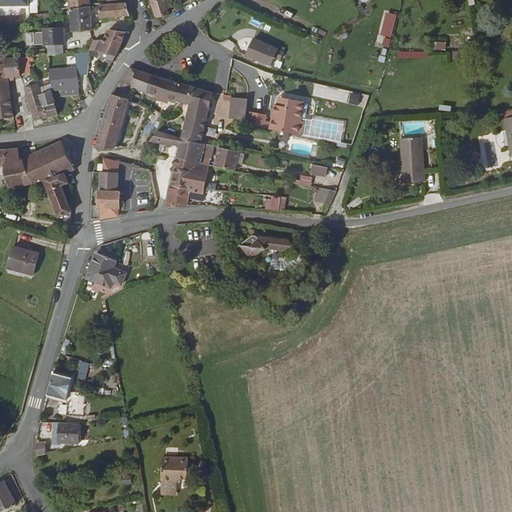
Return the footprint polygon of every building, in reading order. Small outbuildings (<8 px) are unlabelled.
[(151,0),(153,3),(159,17),(170,16),(165,0),(151,0)] [(130,16),(124,4),(99,5),(100,18),(130,16)] [(93,30),(91,6),(70,8),(71,16),(73,32),(93,30)] [(386,12),(379,34),(391,37),(397,15),(386,12)] [(250,18),(248,24),(259,29),(262,23),(250,18)] [(61,55),(62,55),(62,45),(63,45),(63,30),(60,30),(60,29),(44,28),(45,29),(33,30),(33,45),(47,45),(48,56),(61,55)] [(109,32),(105,40),(103,46),(117,51),(127,30),(114,30),(113,32),(109,32)] [(384,37),(382,46),(389,48),(391,38),(384,37)] [(247,55),(271,66),(275,57),(278,49),(254,39),(247,55)] [(105,40),(91,42),(89,54),(88,59),(87,76),(95,69),(103,46),(105,40)] [(445,50),(446,43),(433,42),(433,50),(445,50)] [(284,52),(278,49),(275,57),(281,60),(284,52)] [(453,60),(465,60),(464,52),(453,53),(453,60)] [(61,64),(61,55),(48,56),(49,65),(61,64)] [(27,57),(17,58),(20,76),(29,75),(27,57)] [(0,81),(8,81),(8,78),(20,76),(17,58),(8,58),(4,59),(5,71),(0,71),(0,81)] [(87,76),(88,59),(82,59),(80,78),(88,79),(87,76)] [(49,71),(51,92),(62,90),(78,89),(77,69),(49,71)] [(95,69),(87,76),(88,79),(92,91),(100,82),(95,69)] [(187,102),(190,87),(129,69),(118,78),(121,79),(134,83),(133,87),(180,101),(187,102)] [(8,81),(0,81),(0,118),(13,117),(8,81)] [(33,120),(57,115),(51,92),(40,94),(37,84),(26,86),(26,89),(33,120)] [(348,102),(350,90),(314,85),(312,97),(348,102)] [(207,117),(213,94),(190,87),(187,102),(191,103),(188,113),(207,117)] [(121,97),(112,93),(97,145),(108,147),(113,127),(121,97)] [(359,96),(351,94),(349,103),(357,105),(359,96)] [(287,107),(288,98),(279,97),(278,106),(287,107)] [(273,123),(272,129),(303,134),(305,121),(302,121),(302,116),(304,101),(288,98),(287,107),(278,106),(275,105),(273,123)] [(248,108),(249,100),(233,99),(232,120),(248,121),(248,110),(248,108)] [(145,124),(152,128),(159,113),(152,110),(145,124)] [(201,139),(207,117),(188,113),(182,135),(201,139)] [(249,126),(265,129),(266,122),(267,115),(251,113),(249,126)] [(313,118),(302,116),(302,121),(305,121),(303,134),(343,140),(345,119),(314,114),(313,118)] [(200,144),(201,139),(182,135),(159,132),(159,141),(180,145),(177,158),(196,162),(197,157),(202,157),(205,145),(200,144)] [(403,181),(422,180),(420,137),(401,138),(403,181)] [(61,141),(30,156),(36,169),(42,184),(45,183),(45,180),(63,173),(65,175),(74,171),(61,141)] [(214,166),(236,170),(240,151),(219,147),(214,166)] [(9,163),(21,160),(17,149),(0,150),(0,166),(7,166),(9,163)] [(36,169),(30,156),(21,160),(28,174),(36,169)] [(204,192),(205,189),(211,166),(201,163),(196,162),(177,158),(171,185),(204,192)] [(257,167),(268,168),(268,159),(258,158),(257,167)] [(97,219),(114,216),(115,193),(112,193),(114,161),(105,159),(100,160),(100,163),(95,163),(94,167),(93,171),(100,171),(99,172),(96,173),(95,206),(98,206),(97,219)] [(28,174),(21,160),(9,163),(7,166),(18,190),(20,188),(23,187),(19,178),(28,174)] [(309,173),(324,175),(326,166),(311,164),(309,173)] [(42,184),(36,169),(28,174),(32,183),(34,187),(42,184)] [(68,182),(65,175),(63,173),(45,180),(45,183),(57,217),(71,211),(61,186),(68,182)] [(32,183),(28,174),(19,178),(23,187),(32,183)] [(310,185),(312,178),(300,174),(298,182),(310,185)] [(165,208),(186,206),(188,199),(202,202),(204,192),(171,185),(167,201),(165,208)] [(320,199),(330,204),(335,189),(327,188),(320,199)] [(266,211),(279,213),(281,200),(268,198),(266,211)] [(288,253),(290,242),(242,235),(240,250),(246,251),(245,255),(259,257),(260,249),(288,253)] [(153,247),(137,241),(127,267),(143,272),(153,247)] [(33,274),(38,254),(12,247),(6,267),(33,274)] [(118,267),(101,263),(94,289),(119,292),(122,281),(116,278),(118,267)] [(86,381),(89,363),(79,361),(76,379),(86,381)] [(80,392),(62,387),(57,406),(60,408),(59,410),(75,415),(72,426),(87,427),(95,403),(85,404),(75,405),(80,392)] [(87,432),(61,434),(62,451),(88,449),(87,432)] [(50,453),(45,454),(43,471),(46,474),(56,470),(55,461),(50,462),(50,453)] [(157,485),(168,486),(168,480),(173,481),(182,481),(182,458),(156,459),(157,485)] [(0,500),(11,496),(0,475),(0,500)]
